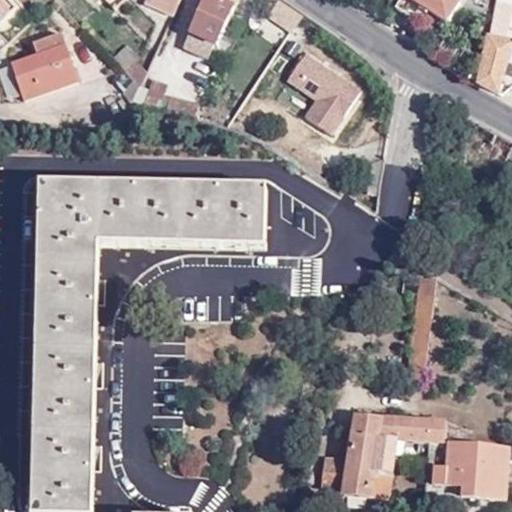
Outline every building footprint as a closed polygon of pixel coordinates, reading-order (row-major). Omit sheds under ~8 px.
[(0,0),(0,23),(12,12),(0,0)] [(147,0),(144,6),(173,19),(181,0),(147,0)] [(204,0),(183,48),(198,55),(204,43),(217,48),(238,1),(236,0),(204,0)] [(407,0),(448,26),(465,0),(407,0)] [(496,0),(477,86),(495,95),(506,44),(502,43),(511,0),(496,0)] [(36,44),(39,55),(12,64),(20,98),(77,82),(65,36),(36,44)] [(117,83),(139,85),(142,50),(119,48),(117,83)] [(306,51),(285,79),(313,101),(301,117),(329,138),(363,94),(306,51)] [(157,58),(150,70),(167,81),(175,70),(157,58)] [(162,101),(166,83),(151,80),(147,97),(162,101)] [(170,89),(163,111),(195,120),(201,98),(170,89)] [(511,150),(511,140),(457,112),(446,135),(457,132),(510,154),(511,150)] [(457,132),(446,135),(438,149),(496,181),(510,154),(457,132)] [(89,511),(99,246),(266,252),(267,193),(42,183),(29,511),(89,511)] [(441,285),(425,282),(410,377),(427,380),(441,285)] [(357,420),(354,439),(399,443),(400,444),(428,447),(447,448),(467,449),(470,434),(442,425),(357,420)] [(399,443),(354,439),(351,462),(327,460),(323,496),(349,499),(348,502),(388,507),(391,478),(396,478),(400,444),(399,443)] [(447,448),(428,447),(425,486),(442,487),(447,448)] [(425,486),(424,496),(502,503),(509,454),(467,449),(447,448),(442,487),(425,486)]
